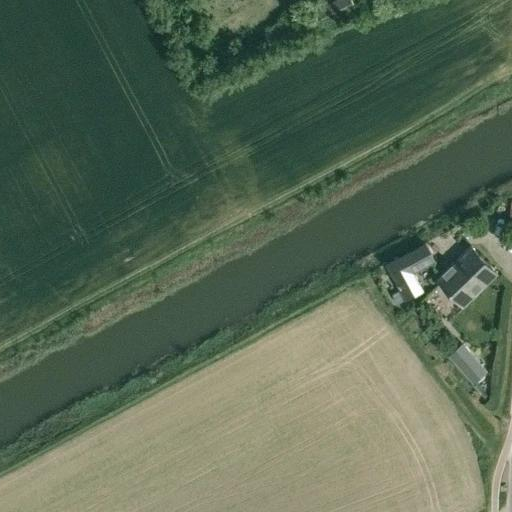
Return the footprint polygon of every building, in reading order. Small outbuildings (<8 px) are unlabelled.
[(317,29),(309,11),(263,32),(271,50),(317,29)] [(414,273),(436,261),(425,243),(387,265),(401,290),(406,299),(406,300),(424,291),(414,273)] [(497,274),(470,247),(436,279),(463,307),(497,274)] [(398,304),(406,299),(401,290),(393,295),(398,304)] [(474,382),(486,372),(463,345),(450,355),(474,382)]
